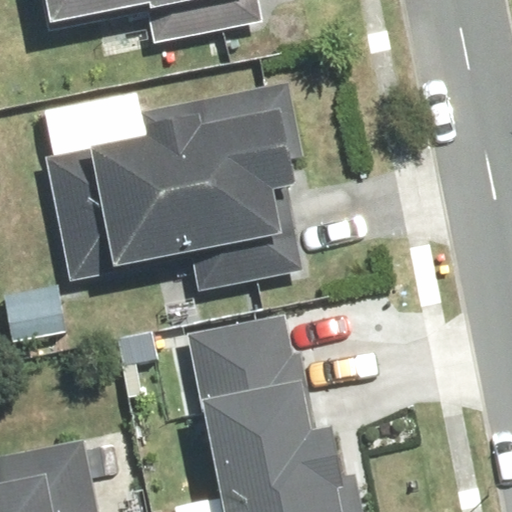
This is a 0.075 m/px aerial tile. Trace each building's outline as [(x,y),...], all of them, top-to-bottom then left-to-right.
[(29,0),(37,42),(100,30),(105,55),(262,27),(257,0),(29,0)] [(304,277),(262,88),(137,115),(134,100),(32,122),(69,288),(182,264),(191,301),(304,277)] [(52,288),(0,296),(0,304),(9,352),(62,343),(52,288)] [(319,493),(283,315),(173,338),(209,511),(361,511),(356,485),(319,493)] [(88,511),(74,444),(0,460),(0,511),(88,511)]
